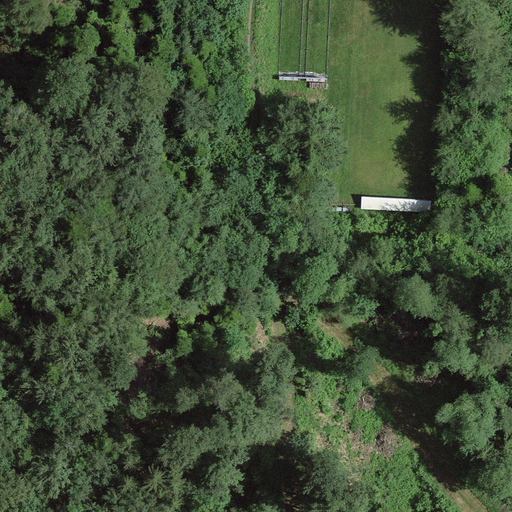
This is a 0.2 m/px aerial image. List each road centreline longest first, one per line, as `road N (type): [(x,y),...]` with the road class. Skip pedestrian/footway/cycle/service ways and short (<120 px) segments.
road 1 (track): [(294,511),(286,352),(263,246),(249,112),(247,0)]
road 2 (track): [(273,293),(313,307),(365,353),(462,511)]
